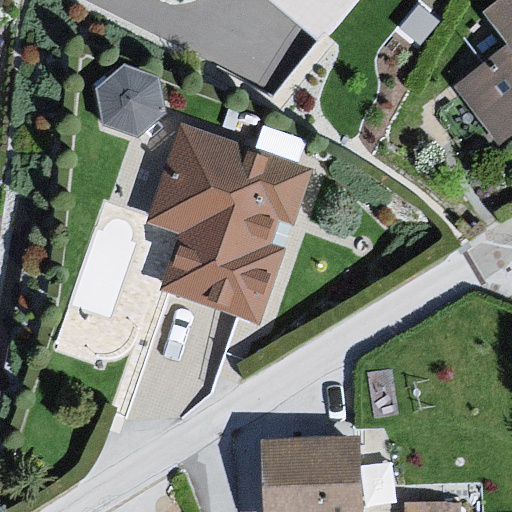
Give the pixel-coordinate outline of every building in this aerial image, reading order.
[(0,0),(0,32),(11,0),(0,0)] [(271,0),(321,41),(356,0),(271,0)] [(511,0),(508,0),(478,22),(506,58),(457,90),(497,151),(511,138),(511,0)] [(108,122),(163,116),(157,61),(102,67),(108,122)] [(314,183),(176,136),(150,239),(183,249),(162,299),(260,333),(314,183)] [(360,511),(357,449),(260,452),(263,511),(360,511)] [(366,455),(367,495),(394,495),(393,454),(366,455)]
